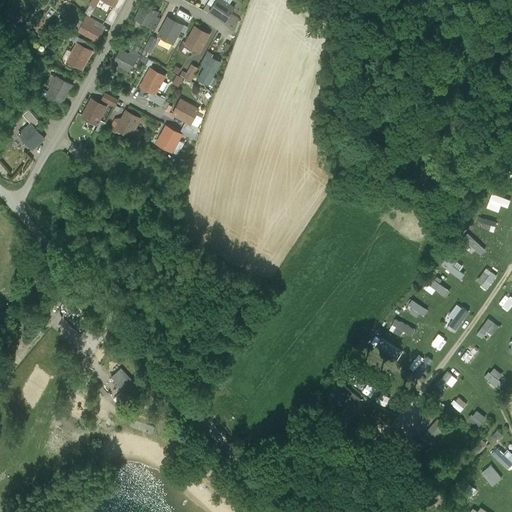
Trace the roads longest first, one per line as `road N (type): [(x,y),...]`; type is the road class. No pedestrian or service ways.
road 1 (unclassified): [(283,511),(15,208)]
road 2 (residential): [(89,79),(15,208)]
